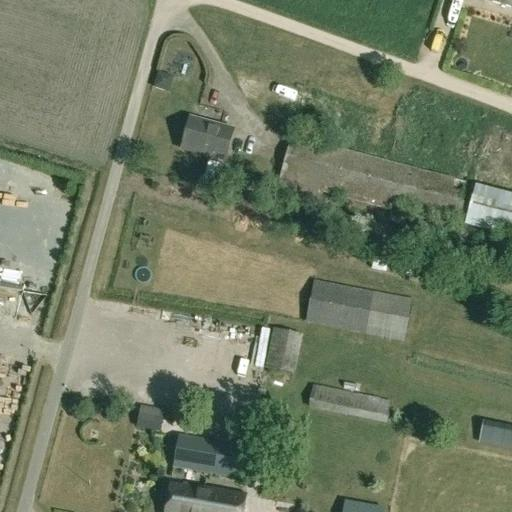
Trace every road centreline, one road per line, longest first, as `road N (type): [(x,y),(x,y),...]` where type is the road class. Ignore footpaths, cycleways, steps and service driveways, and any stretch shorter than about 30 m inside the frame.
road 1 (unclassified): [(22,511),(165,0)]
road 2 (track): [(214,0),(511,104)]
